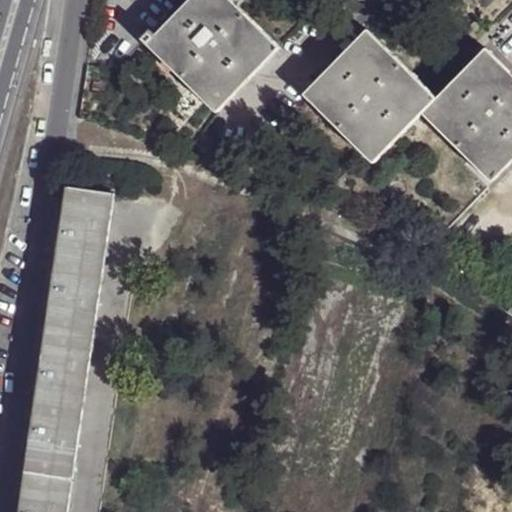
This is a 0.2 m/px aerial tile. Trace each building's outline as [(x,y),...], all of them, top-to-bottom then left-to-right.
[(194,0),(159,35),(151,44),(220,113),(284,48),(234,0),(194,0)] [(375,162),(425,112),(440,97),(371,30),(308,94),(375,162)] [(146,40),(151,44),(159,35),(153,31),(146,40)] [(440,97),(425,112),(495,180),(511,162),(511,69),(489,46),(440,97)] [(70,511),(118,199),(74,191),(27,511),(70,511)] [(362,307),(297,292),(272,399),(338,414),(362,307)] [(422,307),(406,370),(462,384),(478,321),(422,307)] [(511,511),(511,383),(498,381),(472,511),(511,511)] [(393,399),(367,511),(430,511),(453,412),(393,399)] [(320,511),(330,475),(258,456),(242,511),(320,511)]
